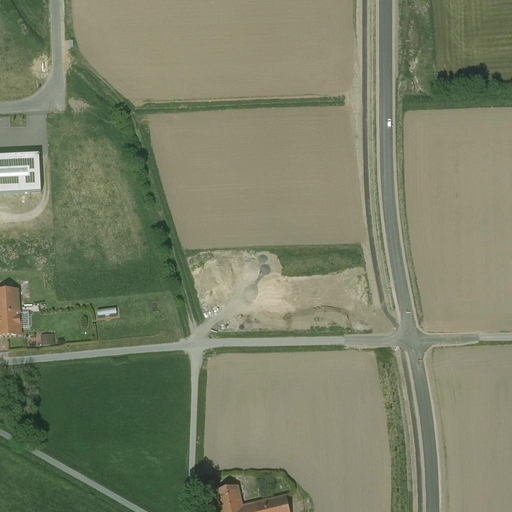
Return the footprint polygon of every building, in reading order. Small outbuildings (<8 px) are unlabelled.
[(0,291),(0,314),(19,313),(18,290),(0,291)] [(0,337),(20,336),(19,313),(0,314),(0,337)] [(43,334),(44,345),(56,344),(56,334),(43,334)] [(215,493),(219,511),(243,511),(242,508),(237,487),(215,493)] [(289,511),(286,498),(242,508),(243,511),(289,511)]
